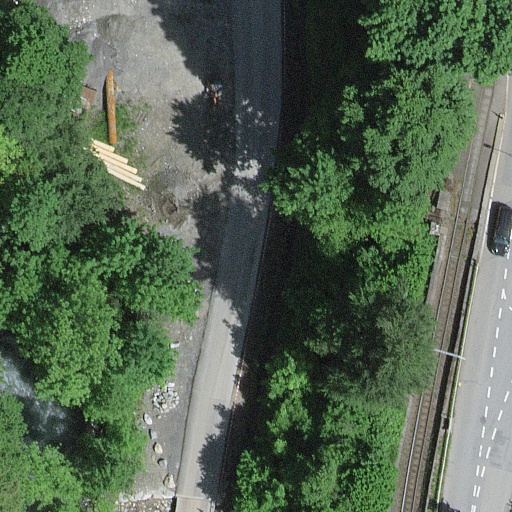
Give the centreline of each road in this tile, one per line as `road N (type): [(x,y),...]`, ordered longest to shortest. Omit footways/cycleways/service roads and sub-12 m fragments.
road 1 (unclassified): [(190,511),(256,172),(253,0)]
road 2 (secondary): [(511,237),(473,511)]
road 3 (tertiary): [(474,511),(511,382)]
